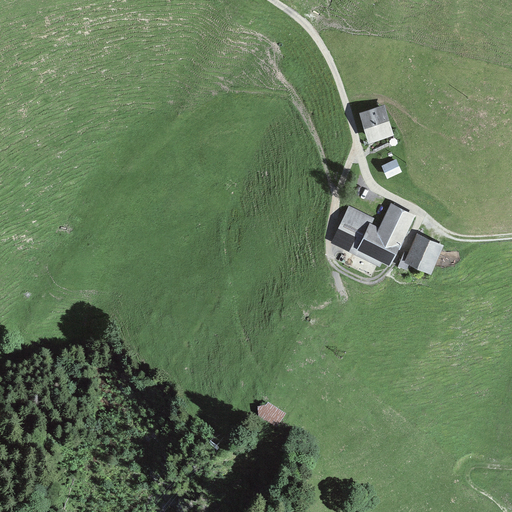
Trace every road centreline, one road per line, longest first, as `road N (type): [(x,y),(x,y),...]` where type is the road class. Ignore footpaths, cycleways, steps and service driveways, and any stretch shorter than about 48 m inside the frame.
road 1 (track): [(422,214),(368,181),(321,43),(270,0)]
road 2 (track): [(422,214),(378,278),(359,279),(329,252)]
